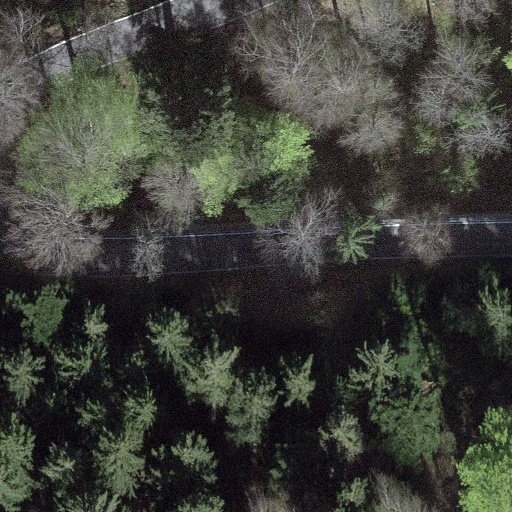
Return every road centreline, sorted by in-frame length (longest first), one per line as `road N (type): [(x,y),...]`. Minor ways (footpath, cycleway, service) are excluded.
road 1 (tertiary): [(0,233),(29,251),(104,258),(511,245)]
road 2 (tertiary): [(223,0),(61,63),(0,101)]
